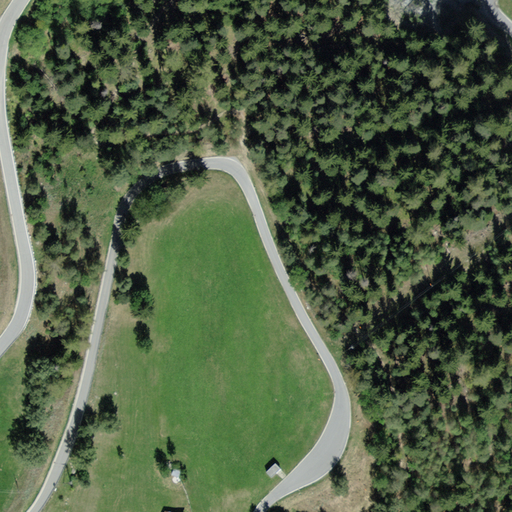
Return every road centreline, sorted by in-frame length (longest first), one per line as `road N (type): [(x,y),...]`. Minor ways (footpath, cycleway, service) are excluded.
road 1 (tertiary): [(259,511),(326,443),(340,388),(244,180),(215,163),(157,173),(124,206),(83,396),(33,511)]
road 2 (tertiary): [(0,348),(21,315),(28,269),(0,110)]
